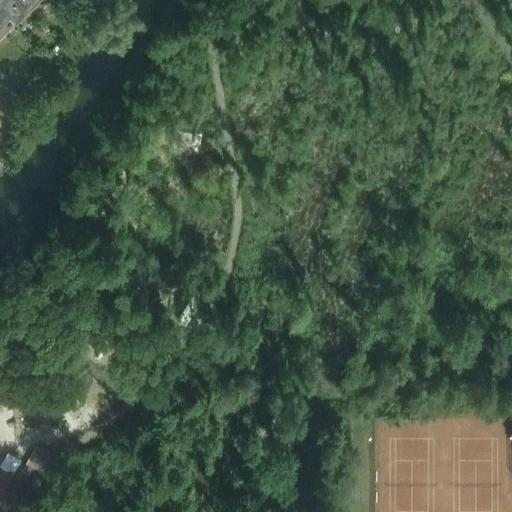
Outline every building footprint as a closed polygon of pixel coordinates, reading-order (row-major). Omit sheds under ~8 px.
[(0,0),(0,31),(13,19),(19,25),(43,0),(0,0)] [(0,99),(8,88),(0,82),(0,99)] [(0,106),(6,111),(18,95),(8,88),(0,99),(0,106)] [(15,117),(27,101),(18,95),(6,111),(15,117)] [(25,464),(10,491),(18,495),(18,493),(32,468),(25,464)] [(4,487),(0,493),(0,511),(7,511),(18,495),(10,491),(4,487)]
